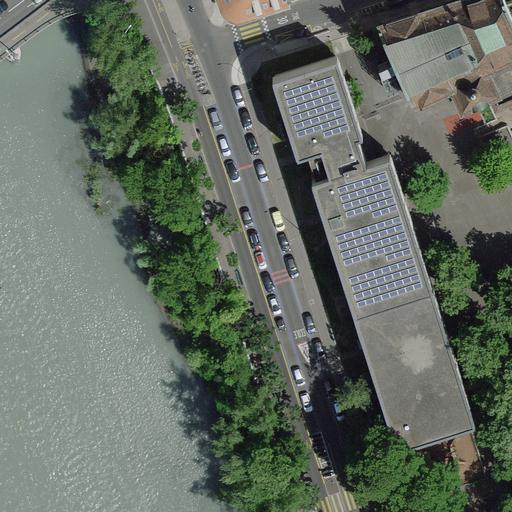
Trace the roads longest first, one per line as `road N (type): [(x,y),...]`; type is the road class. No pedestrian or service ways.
road 1 (tertiary): [(207,45),(356,511)]
road 2 (residential): [(207,45),(358,0)]
